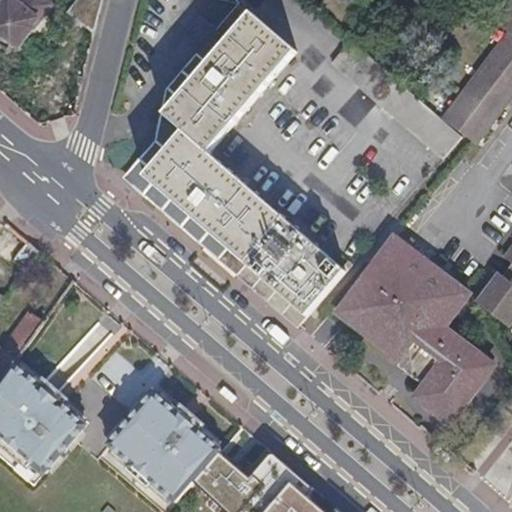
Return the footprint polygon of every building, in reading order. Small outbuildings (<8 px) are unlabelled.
[(20,49),(52,6),(44,0),(7,0),(0,10),(0,47),(8,53),(14,45),(20,49)] [(94,34),(102,0),(78,0),(68,14),(94,34)] [(511,33),(511,0),(495,21),(508,31),(511,33)] [(158,145),(128,181),(144,195),(239,276),(287,219),(213,156),(299,54),(246,9),(175,93),(158,145)] [(511,78),(511,33),(508,31),(486,59),(511,78)] [(401,84),(353,43),(335,65),(382,106),(401,84)] [(497,112),(511,92),(511,78),(486,59),(464,86),(497,112)] [(461,135),(401,84),(382,106),(442,157),(461,135)] [(474,141),(497,112),(464,86),(441,116),(474,141)] [(347,271),(287,219),(239,276),(275,307),(300,327),(329,293),(347,271)] [(446,327),(470,296),(395,238),(338,311),(428,381),(414,398),(448,424),(494,365),(446,327)] [(24,275),(39,255),(26,244),(11,265),(24,275)] [(511,260),(502,272),(498,269),(473,301),(509,328),(511,324),(511,260)] [(0,384),(14,365),(44,325),(31,315),(0,356),(0,384)] [(91,350),(95,354),(110,338),(98,327),(71,354),(79,362),(91,350)] [(26,374),(14,365),(0,384),(0,434),(6,439),(5,441),(29,459),(30,457),(52,474),(90,422),(78,413),(79,412),(27,373),(26,374)] [(219,454),(221,452),(153,392),(107,445),(130,464),(125,470),(146,489),(152,483),(176,504),(192,485),(219,454)] [(249,480),(219,454),(192,485),(222,511),(338,511),(337,511),(335,511),(323,511),(308,498),(314,491),(273,456),(272,455),(271,456),(270,456),(249,480)]
